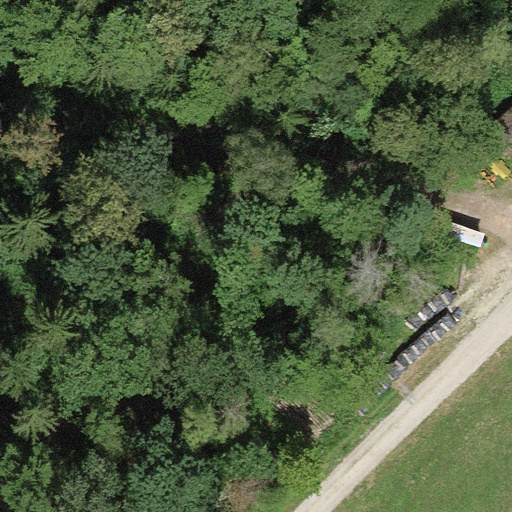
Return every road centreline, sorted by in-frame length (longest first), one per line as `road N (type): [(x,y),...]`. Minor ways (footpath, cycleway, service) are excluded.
road 1 (track): [(511,217),(130,89),(0,54)]
road 2 (track): [(313,511),(511,312)]
